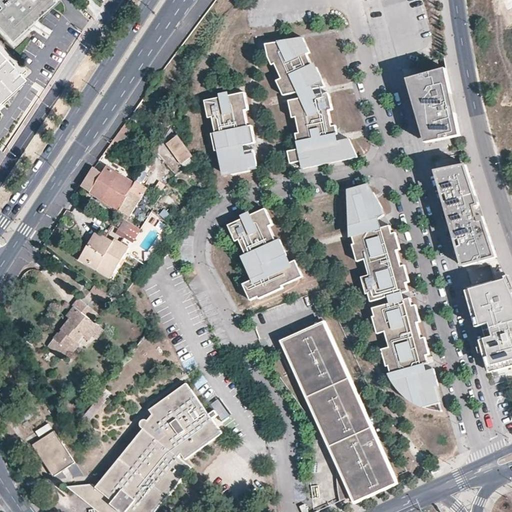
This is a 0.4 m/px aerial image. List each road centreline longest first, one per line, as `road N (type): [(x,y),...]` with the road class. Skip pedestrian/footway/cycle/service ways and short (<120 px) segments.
road 1 (residential): [(238,344),(198,261),(196,245),(216,211),(393,166)]
road 2 (residential): [(393,166),(484,467)]
road 3 (primary): [(150,0),(0,228)]
road 4 (primary): [(8,258),(134,70)]
road 5 (primary): [(458,0),(482,127),(511,218)]
road 6 (residential): [(104,22),(0,181)]
road 7 (residential): [(288,511),(288,420),(238,344)]
road 8 (residential): [(350,0),(393,166)]
